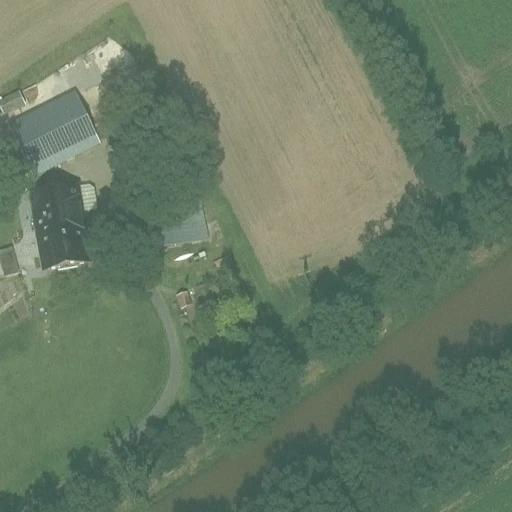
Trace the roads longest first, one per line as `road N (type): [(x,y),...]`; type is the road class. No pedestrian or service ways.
road 1 (residential): [(37,511),(168,405),(179,345),(146,274)]
road 2 (unclassified): [(511,392),(348,511)]
